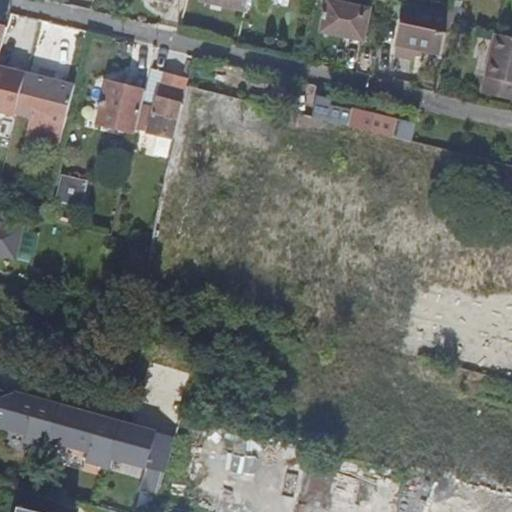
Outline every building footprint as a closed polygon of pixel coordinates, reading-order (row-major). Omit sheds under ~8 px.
[(203,0),(203,3),(246,12),(248,1),(245,0),(203,0)] [(401,26),(445,35),(447,35),(451,15),(406,5),(401,26)] [(364,42),(370,14),(331,6),(325,34),(364,42)] [(0,61),(7,34),(8,29),(0,26),(0,61)] [(440,57),(445,35),(401,26),(394,59),(414,63),(416,52),(440,57)] [(511,38),(495,35),(485,77),(511,83),(511,38)] [(27,75),(0,67),(0,112),(16,117),(17,115),(27,75)] [(176,140),(178,132),(188,89),(189,80),(152,71),(147,93),(138,131),(176,140)] [(27,74),(27,75),(17,115),(29,119),(40,77),(27,74)] [(66,128),(76,86),(40,77),(29,119),(66,128)] [(511,83),(485,77),(482,93),(511,101),(511,83)] [(138,131),(147,93),(110,85),(100,126),(137,135),(138,131)] [(320,99),(314,120),(411,143),(415,126),(333,108),(334,103),(320,99)] [(70,216),(81,219),(87,192),(77,190),(70,216)] [(147,284),(246,311),(249,298),(235,294),(255,221),(162,198),(147,284)] [(0,255),(17,259),(24,228),(0,222),(0,255)] [(287,295),(403,328),(420,265),(304,233),(287,295)]
